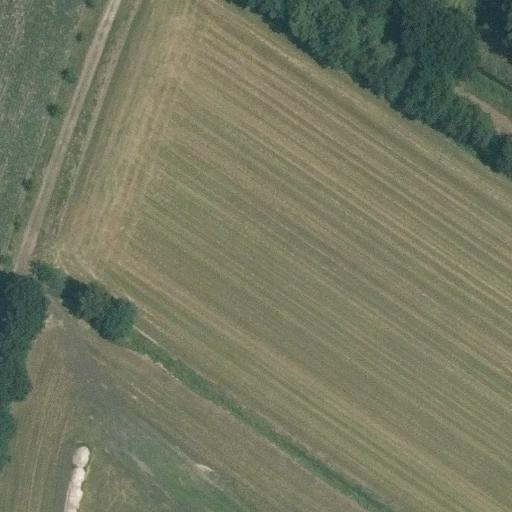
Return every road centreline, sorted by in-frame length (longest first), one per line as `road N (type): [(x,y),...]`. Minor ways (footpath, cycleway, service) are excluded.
road 1 (track): [(0,304),(113,0)]
road 2 (track): [(307,0),(511,137)]
